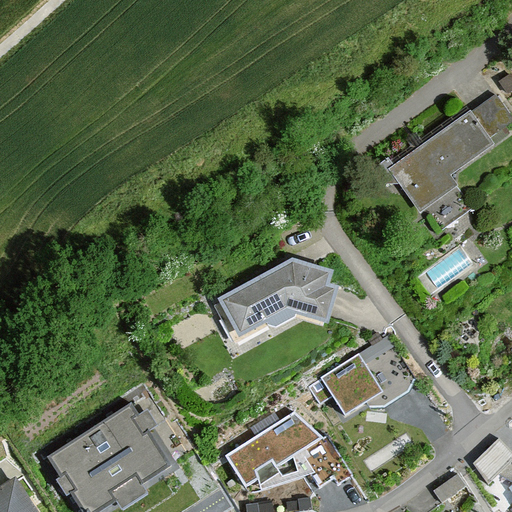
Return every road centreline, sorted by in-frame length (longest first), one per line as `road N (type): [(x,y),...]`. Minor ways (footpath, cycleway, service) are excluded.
road 1 (residential): [(511,30),(338,164),(329,192),(327,224),(483,432)]
road 2 (residential): [(483,432),(369,511)]
